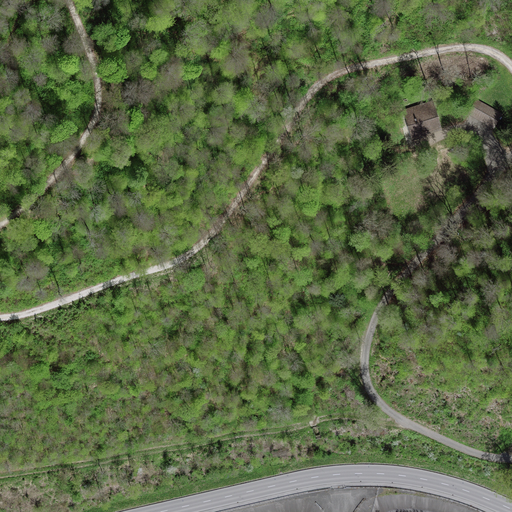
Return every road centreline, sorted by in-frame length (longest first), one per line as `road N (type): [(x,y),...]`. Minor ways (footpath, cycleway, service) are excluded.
road 1 (track): [(511,74),(462,47),(344,71),(298,107),(220,225),(192,251),(31,314),(0,317)]
road 2 (track): [(511,461),(405,424),(374,396),(363,363),(376,309),(511,156)]
road 3 (track): [(405,424),(314,424),(0,476)]
road 4 (unclassified): [(511,511),(431,482),(340,474),(156,511)]
road 5 (track): [(0,220),(75,151),(94,116),(95,81),(67,0)]
